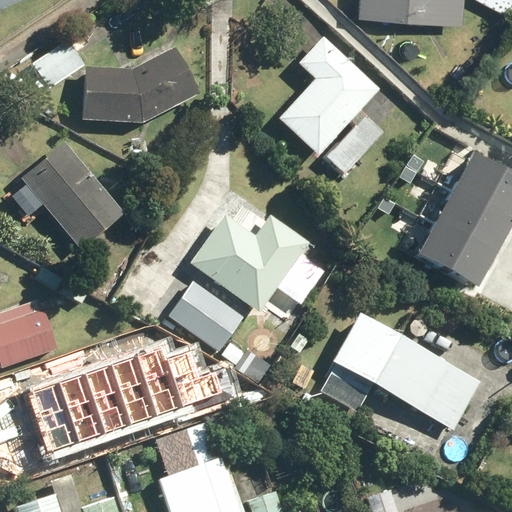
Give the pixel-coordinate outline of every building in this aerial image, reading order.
[(460,0),(355,0),(355,16),(459,24),(460,0)] [(511,8),(511,0),(477,0),(508,16),(511,8)] [(312,81),(276,120),(316,157),(348,122),(353,127),(323,159),(342,176),(381,134),(358,112),(377,91),(320,38),(295,65),(312,81)] [(66,42),(31,66),(47,90),(82,66),(66,42)] [(129,71),(83,69),(80,122),(140,125),(196,96),(173,47),(129,71)] [(473,128),(464,148),(500,165),(509,145),(473,128)] [(121,215),(61,143),(18,179),(78,251),(121,215)] [(511,179),(465,154),(410,253),(468,284),(511,205),(511,179)] [(222,217),(188,266),(257,315),(307,245),(267,217),(253,238),(222,217)] [(241,318),(191,283),(166,317),(217,353),(241,318)] [(0,324),(0,369),(54,351),(40,311),(0,324)] [(478,384),(356,316),(329,364),(333,366),(318,392),(355,413),(370,386),(451,431),(478,384)] [(16,401),(38,462),(209,403),(197,370),(177,377),(167,349),(16,401)] [(236,511),(219,460),(157,481),(167,511),(236,511)] [(397,511),(390,490),(365,499),(369,511),(397,511)] [(279,511),(274,494),(246,503),(248,511),(279,511)] [(57,511),(53,497),(13,509),(14,511),(57,511)] [(115,511),(111,499),(79,511),(115,511)]
